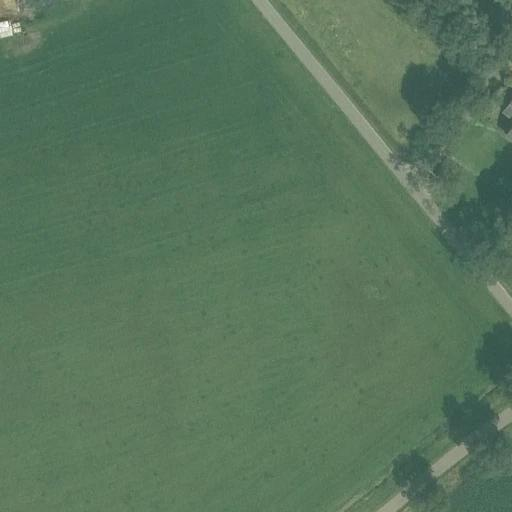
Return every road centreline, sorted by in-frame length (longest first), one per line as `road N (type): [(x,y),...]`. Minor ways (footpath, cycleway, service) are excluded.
road 1 (unclassified): [(511,308),(258,0)]
road 2 (unclassified): [(387,511),(511,411)]
